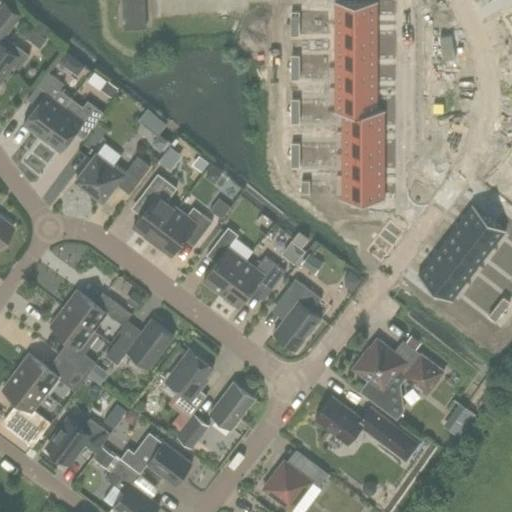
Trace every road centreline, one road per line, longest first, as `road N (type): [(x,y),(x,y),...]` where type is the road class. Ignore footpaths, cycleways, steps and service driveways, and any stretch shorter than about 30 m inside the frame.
road 1 (residential): [(294,394),(81,235),(47,230)]
road 2 (residential): [(424,223),(450,189),(480,123),(481,62),(450,0)]
road 3 (residential): [(400,0),(403,200),(424,223)]
road 4 (residential): [(294,394),(424,223)]
road 5 (residential): [(203,511),(294,394)]
